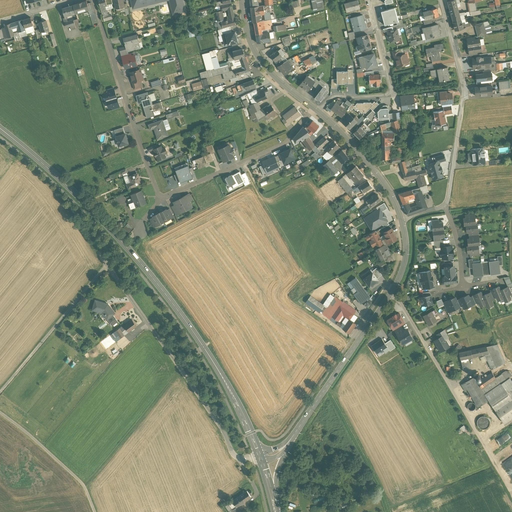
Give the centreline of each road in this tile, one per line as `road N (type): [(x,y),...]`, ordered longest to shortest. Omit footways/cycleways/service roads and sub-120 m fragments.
road 1 (primary): [(260,453),(218,369),(170,300),(94,211),(0,129)]
road 2 (residential): [(401,221),(444,205),(449,193),(465,86),(440,0)]
road 3 (tertiary): [(297,429),(391,291),(404,261),(401,221)]
road 4 (residential): [(161,197),(93,0)]
road 5 (residential): [(314,107),(285,144),(161,197)]
road 6 (residential): [(318,111),(334,96),(392,95),(370,0)]
road 7 (track): [(110,269),(0,396)]
road 8 (track): [(83,484),(180,369)]
road 9 (track): [(391,511),(326,387)]
road 10 (tertiary): [(401,221),(391,193),(318,111)]
road 11 (track): [(96,511),(83,484),(0,413)]
road 12 (tertiary): [(314,107),(259,60),(241,0)]
road 13 (track): [(242,162),(306,273)]
